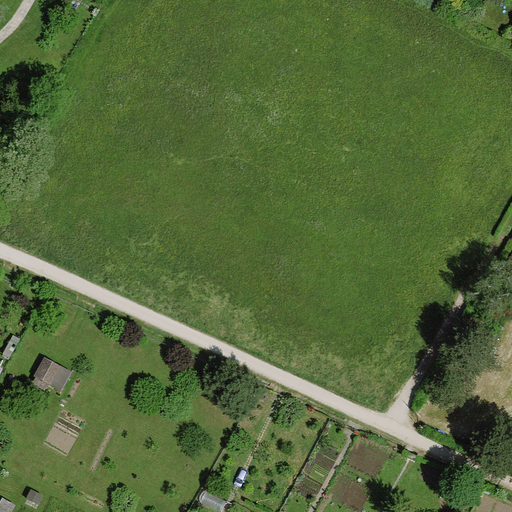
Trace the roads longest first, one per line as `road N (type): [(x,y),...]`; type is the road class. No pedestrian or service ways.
road 1 (track): [(0,248),(511,484)]
road 2 (track): [(503,235),(390,427)]
